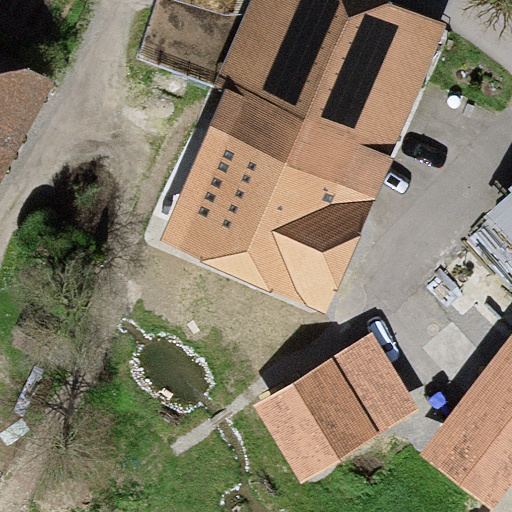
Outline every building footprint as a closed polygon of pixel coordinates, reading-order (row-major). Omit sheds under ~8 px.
[(418,13),(387,0),(288,0),(187,242),(302,290),(418,13)] [(0,176),(42,99),(0,76),(0,176)] [(511,217),(445,279),(503,343),(511,334),(511,217)] [(196,341),(122,310),(97,367),(172,399),(196,341)] [(355,352),(257,406),(292,470),(391,416),(355,352)]
